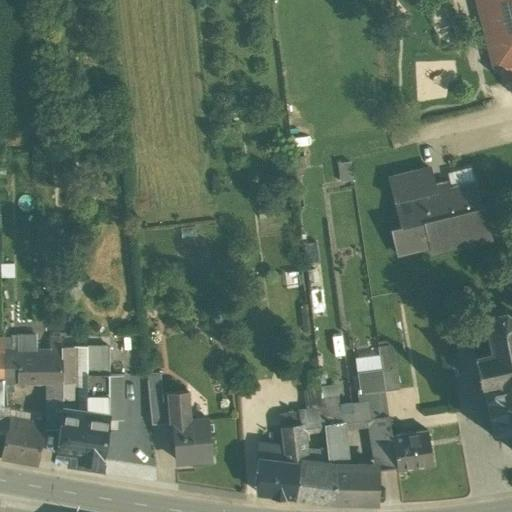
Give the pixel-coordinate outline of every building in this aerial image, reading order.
[(511,0),(478,0),(495,67),(511,62),(511,0)] [(475,185),(437,194),(431,169),(389,179),(400,226),(390,229),(397,255),(430,247),(432,254),(492,240),(484,207),(480,208),(475,185)] [(511,313),(506,310),(507,307),(505,307),(504,309),(494,311),(493,309),(491,310),(492,312),(487,321),(484,320),(484,323),(487,324),(489,332),(486,333),(486,335),(490,335),(493,349),(477,352),(473,350),(472,352),(475,355),(480,382),(478,385),(480,386),(482,383),(484,383),(487,396),(484,397),(485,399),(488,399),(491,413),(488,413),(488,416),(491,415),(494,430),(492,434),(494,436),(497,431),(510,429),(511,436),(511,313)] [(484,323),(456,329),(462,354),(472,352),(473,350),(477,352),(493,349),(490,335),(486,335),(486,333),(489,332),(487,324),(484,323)] [(36,335),(17,336),(17,351),(18,351),(36,351),(36,335)] [(12,339),(3,339),(3,351),(4,351),(12,351),(12,339)] [(109,346),(87,346),(87,374),(109,374),(109,346)] [(76,347),(61,347),(61,350),(63,383),(63,393),(77,393),(76,347)] [(36,351),(18,351),(18,380),(18,383),(31,384),(31,382),(49,382),(63,383),(61,350),(36,351)] [(12,351),(4,351),(5,382),(15,381),(18,380),(18,351),(17,351),(12,351)] [(398,389),(395,367),(380,369),(383,389),(384,391),(398,389)] [(161,372),(147,373),(150,400),(162,399),(162,392),(161,372)] [(109,374),(87,374),(87,410),(88,411),(88,416),(108,419),(110,419),(122,419),(121,374),(109,374)] [(63,383),(49,382),(50,407),(64,407),(63,393),(63,383)] [(383,389),(358,393),(359,402),(385,399),(384,391),(383,389)] [(162,392),(162,399),(164,399),(166,423),(173,422),(173,421),(191,420),(188,390),(162,392)] [(77,409),(77,393),(63,393),(64,407),(64,412),(75,414),(76,409),(77,409)] [(162,399),(150,400),(152,424),(166,423),(164,399),(162,399)] [(359,402),(320,408),(322,423),(337,421),(336,417),(341,416),(342,421),(343,428),(370,424),(369,416),(387,414),(385,399),(359,402)] [(320,408),(298,411),(301,422),(302,431),(322,426),(322,423),(320,408)] [(77,409),(76,409),(75,414),(64,412),(58,451),(79,454),(79,458),(101,462),(108,419),(88,416),(88,411),(87,410),(77,409)] [(298,411),(278,414),(279,425),(301,422),(298,411)] [(387,414),(369,416),(370,424),(375,448),(392,448),(390,433),(387,414)] [(191,420),(173,421),(173,422),(176,459),(193,457),(193,459),(212,457),(209,418),(191,420)] [(337,421),(322,423),(322,426),(327,462),(327,465),(347,465),(343,428),(342,421),(337,421)] [(45,429),(7,422),(1,459),(38,466),(45,429)] [(301,422),(279,425),(282,444),(303,442),(302,431),(301,422)] [(427,428),(390,433),(392,448),(395,470),(432,465),(427,428)] [(303,442),(282,444),(282,446),(283,460),(284,461),(297,463),(297,462),(305,462),(303,442)] [(282,446),(259,443),(257,457),(283,460),(282,446)] [(283,460),(257,457),(255,476),(259,476),(257,493),(269,494),(269,495),(283,497),(283,496),(293,497),(297,463),(284,461),(283,460)] [(305,462),(297,462),(297,463),(293,497),(332,502),(334,466),(327,466),(327,465),(327,462),(305,462)] [(347,465),(327,465),(327,466),(334,466),(332,502),(376,503),(378,467),(347,465)]
